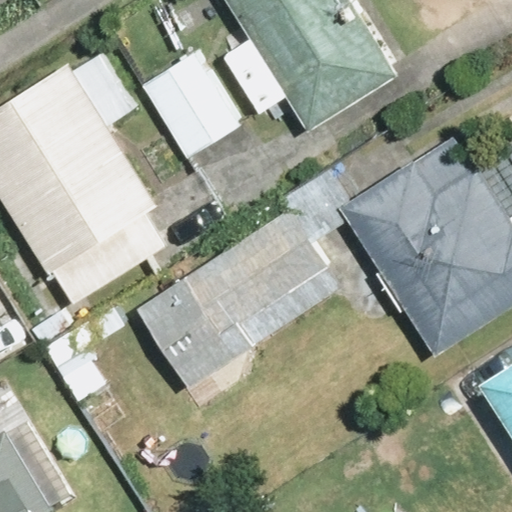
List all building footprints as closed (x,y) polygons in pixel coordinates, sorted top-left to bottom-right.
[(379,0),(251,0),(271,32),(241,50),(278,112),(307,95),(323,121),(417,65),(379,0)] [(210,46),(156,80),(203,155),(257,121),(210,46)] [(82,49),(0,97),(0,160),(64,267),(174,202),(82,49)] [(511,309),(511,193),(489,158),(447,185),(429,157),(361,201),(455,346),(511,309)] [(356,283),(304,206),(148,310),(200,388),(356,283)] [(89,391),(122,372),(103,340),(133,323),(120,301),(57,338),(89,391)] [(511,355),(482,374),(511,423),(511,355)] [(0,511),(59,511),(19,443),(0,454),(0,511)]
